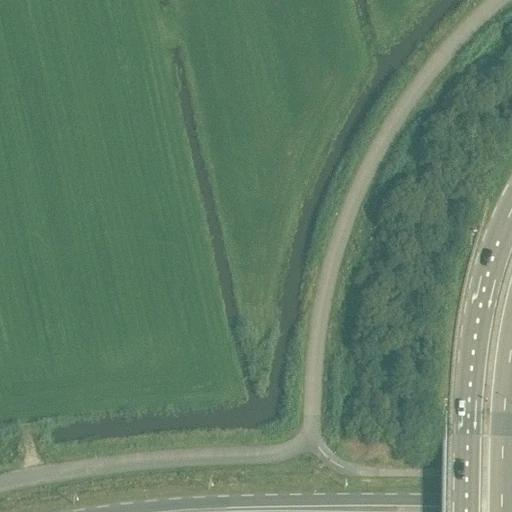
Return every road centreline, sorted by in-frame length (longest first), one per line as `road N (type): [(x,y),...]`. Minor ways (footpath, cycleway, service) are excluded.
road 1 (unclassified): [(0,484),(126,463),(276,455),(307,438),(315,423),(320,326),(364,181),(401,114),(497,0)]
road 2 (primary): [(511,211),(485,282),(473,357),(467,511)]
road 3 (secondary): [(511,501),(347,510)]
road 4 (primary): [(502,511),(511,354)]
road 5 (secondary): [(215,511),(347,510)]
